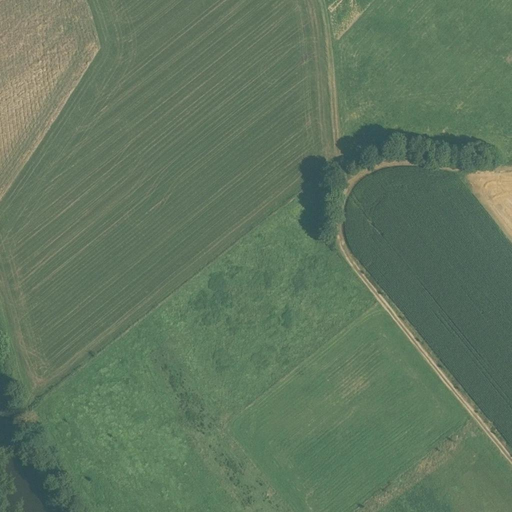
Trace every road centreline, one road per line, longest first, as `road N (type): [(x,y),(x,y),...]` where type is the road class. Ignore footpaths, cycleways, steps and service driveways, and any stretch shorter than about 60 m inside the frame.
road 1 (track): [(342,185),(340,250),(511,463)]
road 2 (track): [(0,326),(41,445),(75,511)]
road 3 (track): [(314,0),(342,185)]
road 4 (track): [(342,185),(393,161),(511,165)]
